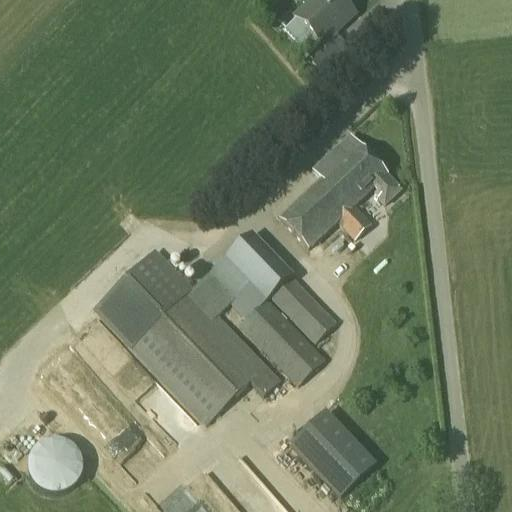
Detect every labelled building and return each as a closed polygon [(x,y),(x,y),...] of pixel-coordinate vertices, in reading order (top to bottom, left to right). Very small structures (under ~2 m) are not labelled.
[(315,0),(294,21),(295,23),(285,33),(314,64),(312,66),(322,77),(350,52),(335,37),(355,18),(337,0),(315,0)] [(312,175),(321,184),(280,223),(308,254),(336,228),(354,247),(371,230),(354,213),(358,208),(358,207),(372,193),(375,196),(374,198),(377,202),(376,204),(384,212),(402,195),(387,179),(386,181),(357,150),(358,149),(349,139),(312,175)] [(271,302),(315,349),(336,329),(292,282),(293,282),(251,238),(208,278),(192,294),(155,255),(93,315),(130,354),(131,354),(205,432),(250,388),(263,401),(279,386),(267,372),(216,322),(229,309),(242,323),(245,325),(239,331),(297,392),(325,366),(268,305),(271,302)] [(376,470),(326,416),(288,451),(339,504),(376,470)] [(81,463),(78,457),(74,453),(68,448),(61,446),(53,445),(45,447),(39,450),(34,455),(30,460),(28,466),(27,473),(28,481),(32,488),(37,494),(43,498),(50,500),(56,500),(63,499),(69,496),(75,492),(79,485),(82,478),(82,470),(81,463)]
